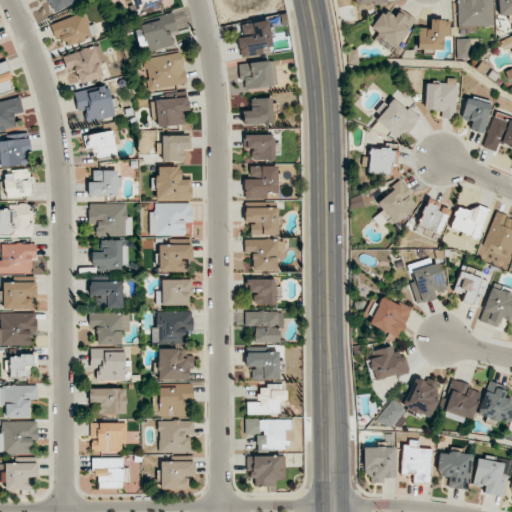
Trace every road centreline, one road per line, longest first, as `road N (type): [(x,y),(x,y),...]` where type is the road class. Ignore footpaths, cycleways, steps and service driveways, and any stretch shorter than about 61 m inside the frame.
road 1 (residential): [(11,0),(46,87),(62,171),(66,511)]
road 2 (residential): [(198,0),(216,88),(223,511)]
road 3 (tertiary): [(306,0),(324,115),(334,511)]
road 4 (residential): [(461,511),(413,505),(0,507)]
